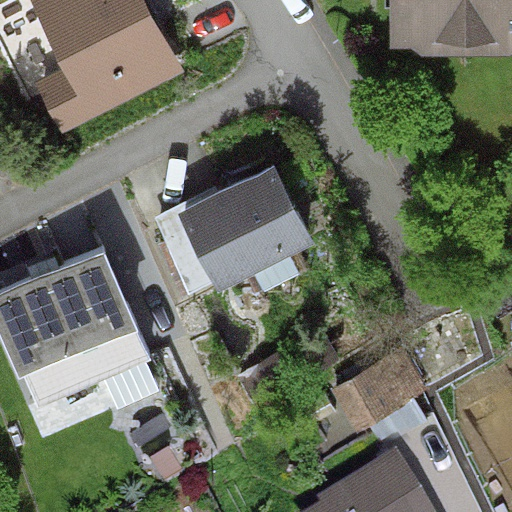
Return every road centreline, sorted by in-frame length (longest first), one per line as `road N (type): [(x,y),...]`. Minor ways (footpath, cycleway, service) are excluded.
road 1 (residential): [(302,58),(0,213)]
road 2 (residential): [(302,58),(434,300)]
